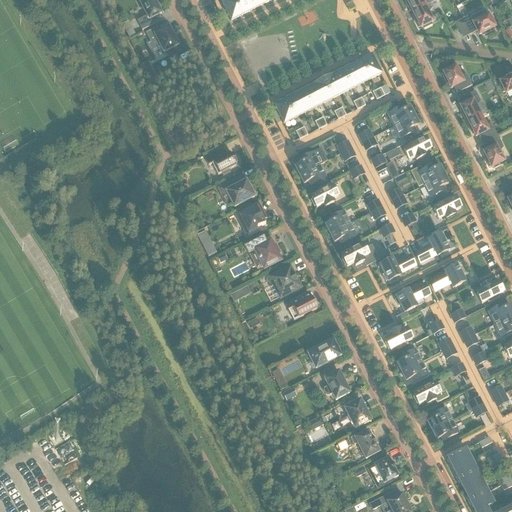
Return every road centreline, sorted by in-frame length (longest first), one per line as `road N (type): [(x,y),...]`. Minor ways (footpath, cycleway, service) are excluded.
road 1 (residential): [(172,0),(258,166)]
road 2 (residential): [(354,309),(273,158)]
road 3 (residential): [(258,166),(337,318)]
road 4 (residential): [(337,318),(415,467)]
road 5 (residential): [(429,459),(354,309)]
road 6 (residential): [(250,113),(391,42)]
road 7 (residential): [(354,309),(492,239)]
road 8 (residential): [(485,190),(429,79)]
road 9 (residential): [(415,87),(471,197)]
